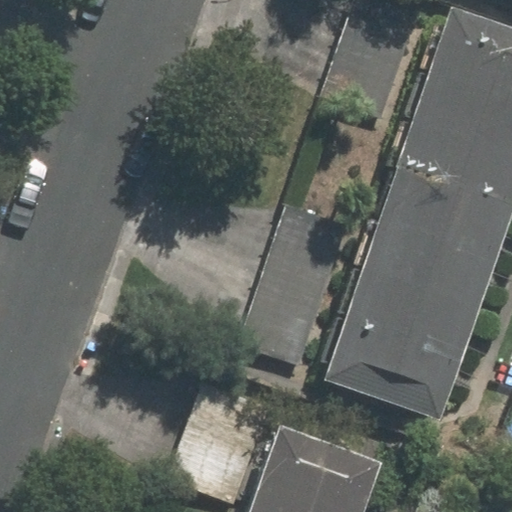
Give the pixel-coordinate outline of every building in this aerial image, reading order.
[(357,0),(342,0),(309,99),(372,120),(407,16),(357,0)] [(511,42),(434,16),(309,387),(424,426),(511,167),(511,42)] [(278,202),(227,346),(291,367),(341,222),(278,202)] [(165,479),(233,503),(265,408),(198,385),(165,479)] [(234,511),(346,511),(363,462),(263,428),(234,511)]
